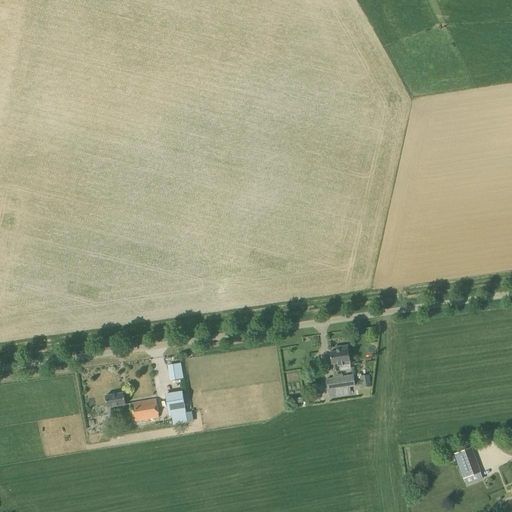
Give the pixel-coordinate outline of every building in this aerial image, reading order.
[(333,372),(339,371),(338,367),(350,365),(347,346),(339,347),(339,351),(330,352),(333,372)] [(173,381),(183,379),(180,363),(170,365),(173,381)] [(329,398),(351,395),(350,388),(355,387),(353,375),(326,379),(329,398)] [(369,376),(360,378),(362,389),(371,388),(369,376)] [(312,384),(313,395),(321,394),(321,384),(312,384)] [(165,393),(168,416),(185,414),(183,391),(165,393)] [(115,418),(115,414),(114,407),(126,406),(123,392),(105,396),(107,409),(106,409),(107,415),(108,415),(109,419),(115,418)] [(134,423),(159,418),(156,399),(130,403),(134,423)] [(159,437),(156,424),(147,426),(149,439),(159,437)] [(467,475),(483,470),(474,445),(458,450),(467,475)] [(450,464),(455,461),(453,455),(447,458),(450,464)] [(483,480),(480,473),(464,479),(467,486),(483,480)]
